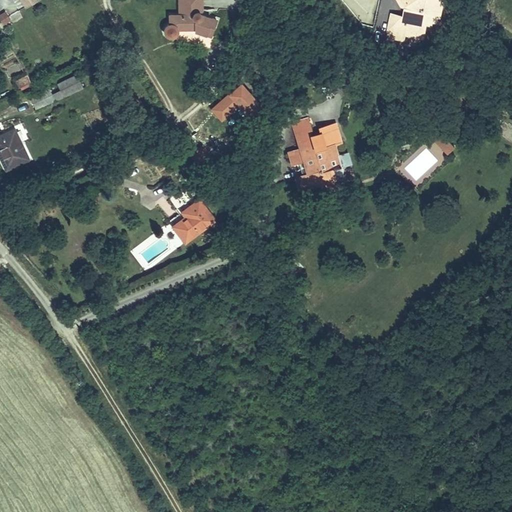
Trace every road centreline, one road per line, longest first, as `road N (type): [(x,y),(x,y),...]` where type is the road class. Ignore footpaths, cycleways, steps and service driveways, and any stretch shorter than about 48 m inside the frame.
road 1 (unclassified): [(0,243),(182,511)]
road 2 (unknown): [(179,118),(210,77),(229,0)]
